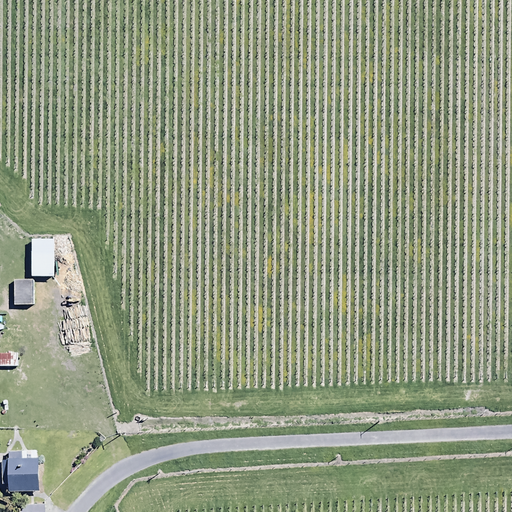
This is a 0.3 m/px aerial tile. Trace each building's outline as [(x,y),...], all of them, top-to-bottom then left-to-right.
[(55,244),(45,244),(45,246),(32,246),(32,279),(55,279),(55,244)] [(34,307),(33,281),(14,282),(15,308),(34,307)] [(0,355),(0,369),(18,369),(18,355),(0,355)] [(38,379),(18,372),(18,373),(13,372),(12,377),(14,378),(10,392),(22,396),(24,387),(35,391),(38,379)] [(41,494),(40,460),(38,460),(38,452),(8,453),(9,461),(2,461),(3,488),(9,488),(9,495),(41,494)]
